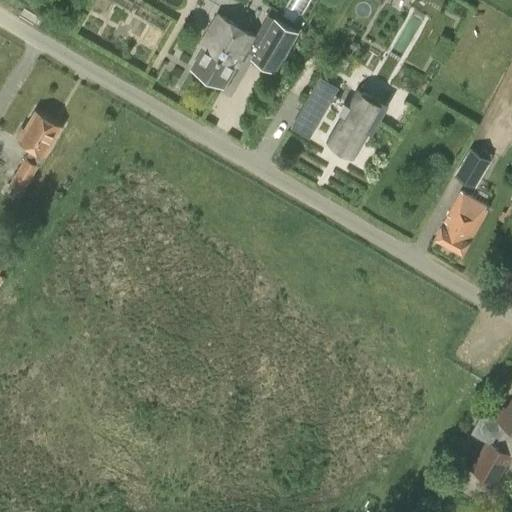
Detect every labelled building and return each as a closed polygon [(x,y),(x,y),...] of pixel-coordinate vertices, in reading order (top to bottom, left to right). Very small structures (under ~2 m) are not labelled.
[(255,38),(256,36),(218,14),(201,43),(205,45),(192,68),(223,86),(236,63),(239,65),(247,51),(254,55),(252,57),(274,70),(297,31),(275,18),(274,19),(276,20),(263,43),(255,38)] [(388,103),(359,87),(357,90),(349,103),(334,93),(337,88),(320,78),(306,102),(323,112),(327,106),(342,115),(327,140),(354,156),(369,131),(371,132),(388,103)] [(19,139),(34,148),(12,186),(22,193),(28,182),(62,125),(35,109),(24,128),(23,127),(17,136),(20,138),(19,139)] [(491,159),(471,147),(456,171),(477,183),(491,159)] [(488,206),(461,191),(435,238),(462,253),(488,206)] [(511,398),(507,407),(504,405),(497,417),(492,415),(479,416),(471,430),(487,440),(471,467),(495,481),(511,452),(511,398)]
